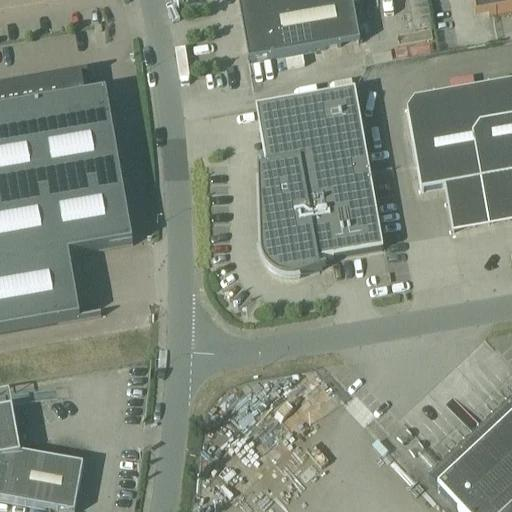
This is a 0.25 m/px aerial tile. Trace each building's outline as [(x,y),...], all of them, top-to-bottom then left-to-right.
[(236,0),(238,11),(302,0),(236,0)] [(350,0),(302,0),(238,11),(248,66),(359,46),(350,0)] [(511,0),(471,0),(475,23),(488,20),(492,20),(511,16),(511,0)] [(0,337),(80,324),(68,259),(132,248),(105,97),(84,100),(81,82),(87,80),(87,78),(0,93),(0,337)] [(511,86),(414,104),(406,115),(420,195),(444,191),(452,235),(453,235),(453,233),(511,222),(511,86)] [(354,95),(255,112),(265,171),(259,173),(258,166),(257,166),(260,253),(260,256),(260,259),(261,261),(262,264),(263,266),(264,268),(266,270),(267,272),(269,274),(271,276),(273,277),(276,279),(278,280),(280,281),(283,281),(285,282),(291,282),(293,282),(296,281),(298,281),(322,273),(321,272),(319,272),(317,265),(382,253),(354,95)] [(451,479),(437,493),(455,511),(511,511),(511,403),(511,404),(509,402),(499,412),(501,414),(497,417),(495,415),(485,425),(487,427),(483,430),(481,428),(471,438),(473,440),(469,444),(467,441),(457,451),(459,453),(455,457),(453,455),(443,464),(445,467),(442,469),(451,479)] [(0,414),(0,504),(42,511),(75,511),(83,469),(20,457),(11,412),(0,414)] [(428,482),(437,493),(451,479),(442,469),(428,482)]
